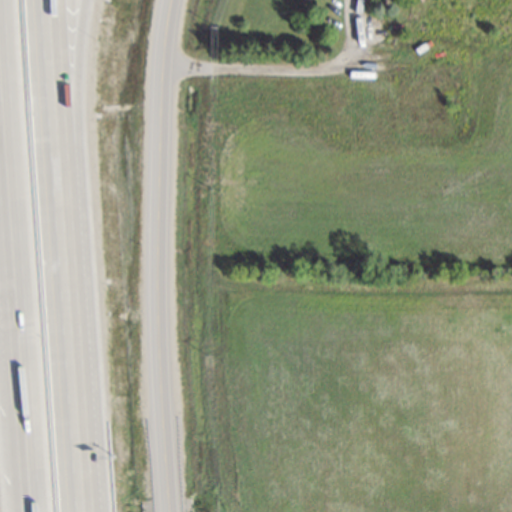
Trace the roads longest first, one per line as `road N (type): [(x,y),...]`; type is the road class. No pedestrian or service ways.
road 1 (tertiary): [(169,511),(157,257),(170,0)]
road 2 (motorway): [(0,110),(24,511)]
road 3 (motorway): [(69,311),(96,0)]
road 4 (motorway): [(69,311),(59,0)]
road 5 (motorway): [(82,511),(69,311)]
road 6 (motorway): [(0,337),(23,511)]
